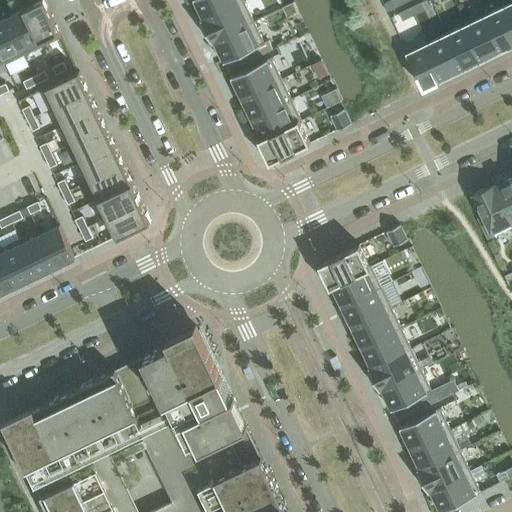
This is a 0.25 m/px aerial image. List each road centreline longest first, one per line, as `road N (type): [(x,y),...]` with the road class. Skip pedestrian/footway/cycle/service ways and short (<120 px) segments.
road 1 (tertiary): [(511,85),(256,208)]
road 2 (residential): [(395,511),(269,263)]
road 3 (tertiary): [(274,241),(511,128)]
road 4 (residential): [(224,283),(330,511)]
road 5 (residential): [(93,16),(195,224)]
road 6 (tertiary): [(0,373),(206,275)]
road 7 (residential): [(241,201),(148,0)]
road 8 (tertiary): [(190,243),(0,333)]
